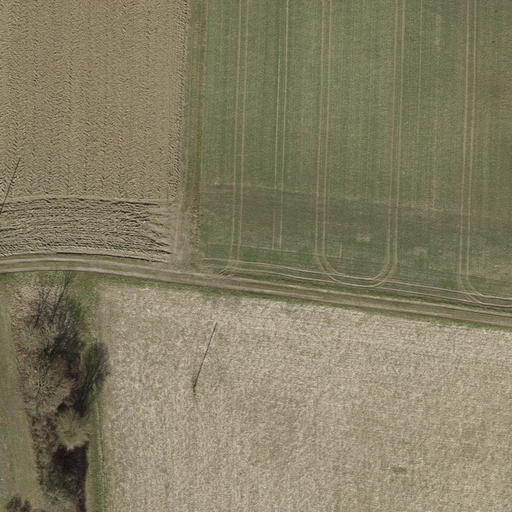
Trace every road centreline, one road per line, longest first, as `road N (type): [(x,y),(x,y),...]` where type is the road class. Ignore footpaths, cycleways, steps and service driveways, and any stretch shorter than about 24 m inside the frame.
road 1 (track): [(190,275),(511,320)]
road 2 (track): [(199,0),(190,275)]
road 3 (track): [(0,265),(190,275)]
